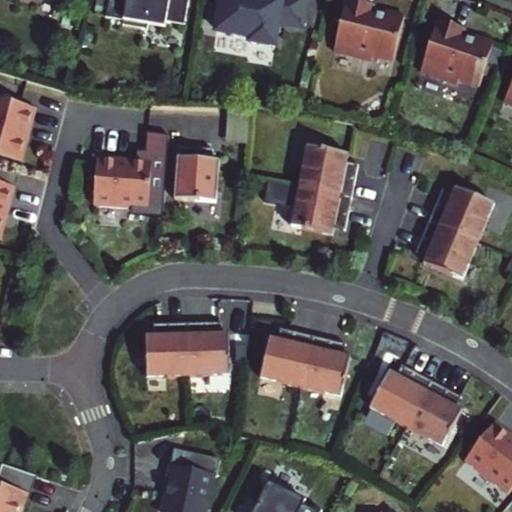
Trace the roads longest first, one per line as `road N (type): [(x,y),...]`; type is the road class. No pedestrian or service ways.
road 1 (residential): [(83,371),(97,325),(125,296),(164,278),(208,275),(360,299),(435,327),(511,375)]
road 2 (residential): [(90,511),(104,460),(83,371)]
